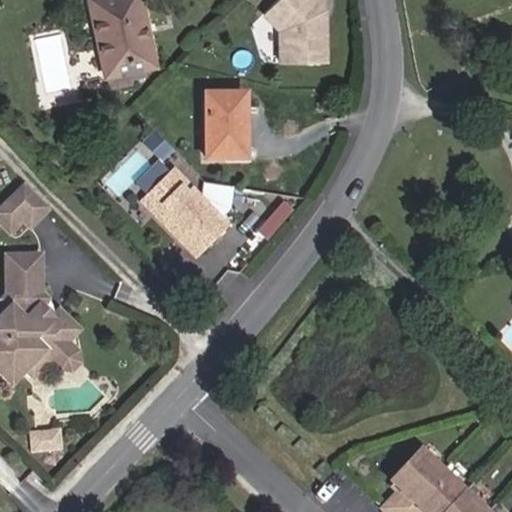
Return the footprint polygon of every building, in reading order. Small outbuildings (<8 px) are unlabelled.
[(88,0),(106,77),(154,66),(140,0),(88,0)] [(325,59),(324,16),(319,16),(318,9),(324,9),(323,0),(270,0),(261,11),(277,26),(278,60),(325,59)] [(264,28),(264,59),(277,59),(277,28),(264,28)] [(205,161),(244,160),(244,95),(205,95),(205,161)] [(173,152),(154,133),(145,141),(164,161),(173,152)] [(150,192),(169,174),(164,169),(145,187),(150,192)] [(150,192),(144,199),(157,212),(184,240),(196,252),(221,227),(214,220),(223,211),(227,187),(201,183),(199,197),(195,201),(169,174),(150,192)] [(29,226),(47,208),(23,183),(0,204),(0,225),(8,233),(22,219),(29,226)] [(157,212),(144,199),(139,203),(153,216),(157,212)] [(269,243),(295,212),(285,204),(260,235),(269,243)] [(196,252),(184,240),(180,244),(191,256),(196,252)] [(42,257),(8,257),(8,297),(16,304),(5,315),(0,319),(0,374),(14,361),(25,372),(42,354),(50,361),(67,345),(79,332),(65,319),(54,319),(51,322),(38,310),(42,306),(42,296),(42,257)] [(443,283),(454,295),(477,272),(465,260),(443,283)] [(16,304),(8,297),(2,302),(7,307),(2,312),(5,315),(16,304)] [(67,345),(50,361),(62,373),(72,373),(78,366),(78,356),(67,345)] [(32,379),(50,361),(42,354),(25,372),(32,379)] [(0,375),(10,386),(25,372),(14,361),(0,374),(0,375)] [(54,448),(54,431),(28,430),(28,447),(54,448)] [(509,511),(429,440),(401,472),(410,480),(392,500),(405,511),(429,511),(437,504),(445,511),(509,511)]
